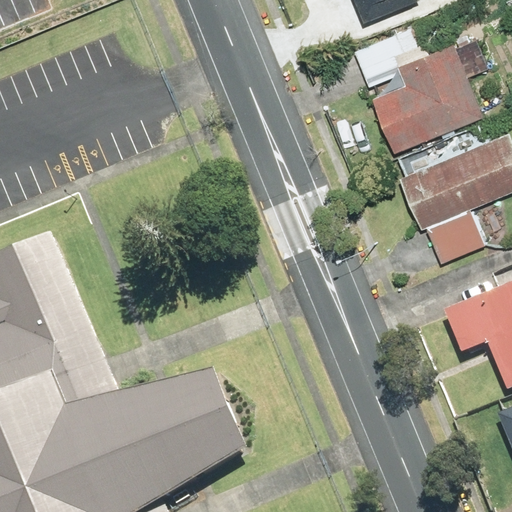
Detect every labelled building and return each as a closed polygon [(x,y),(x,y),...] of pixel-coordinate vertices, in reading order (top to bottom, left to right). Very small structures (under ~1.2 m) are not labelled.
[(357,0),(366,23),(423,0),(422,0),(357,0)] [(376,98),(398,152),(486,117),(455,41),(399,64),(408,86),(376,98)] [(424,229),(511,191),(511,133),(403,180),(424,229)] [(0,511),(171,511),(161,485),(255,448),(246,427),(217,353),(210,336),(118,372),(59,225),(0,248),(0,288),(3,295),(0,295),(0,511)] [(511,391),(511,287),(448,314),(466,356),(490,346),(510,392),(511,391)] [(511,412),(501,416),(511,442),(511,412)]
